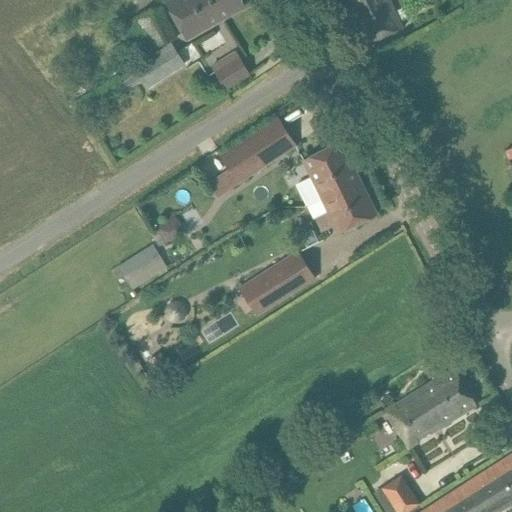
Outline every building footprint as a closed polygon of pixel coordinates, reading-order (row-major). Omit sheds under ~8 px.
[(211,1),(209,0),(170,0),(166,2),(187,40),(210,27),(199,7),(211,1)] [(242,0),(209,0),(211,1),(199,7),(210,27),(246,7),(242,0)] [(342,0),(365,46),(404,27),(391,0),(342,0)] [(175,35),(161,6),(118,28),(132,57),(175,35)] [(137,72),(120,84),(126,92),(143,81),(147,88),(185,64),(172,43),(134,67),(137,72)] [(215,72),(226,90),(251,75),(240,57),(215,72)] [(230,170),(210,183),(218,195),(296,145),(278,118),(221,156),(230,170)] [(312,178),(298,184),(308,205),(322,198),(359,180),(342,144),(341,142),(303,161),(312,178)] [(328,210),(314,216),(321,232),(335,226),(339,233),(377,214),(359,180),(322,198),(328,210)] [(153,244),(117,266),(135,294),(169,270),(153,244)] [(252,309),(256,315),(315,278),(298,251),(239,288),(244,295),(237,299),(246,313),(252,309)] [(159,353),(147,360),(157,375),(168,369),(159,353)] [(454,368),(437,378),(385,410),(408,448),(477,405),(454,368)] [(418,509),(419,511),(497,511),(511,503),(511,453),(497,462),(418,509)] [(379,502),(385,511),(408,511),(421,503),(402,474),(374,494),(379,502)]
